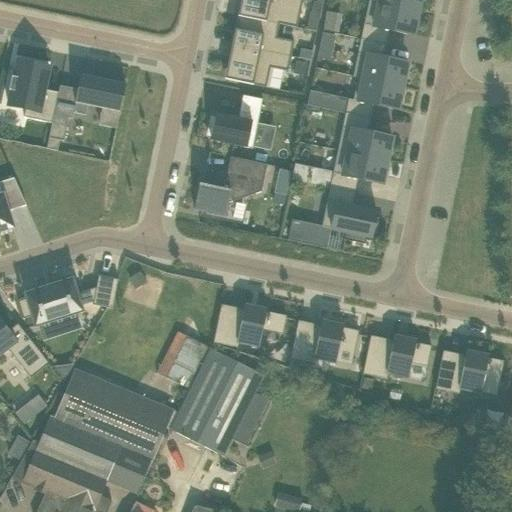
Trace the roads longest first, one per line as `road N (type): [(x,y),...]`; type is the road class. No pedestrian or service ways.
road 1 (residential): [(400,301),(145,246)]
road 2 (residential): [(400,301),(442,97)]
road 3 (residential): [(185,56),(145,246)]
road 4 (residential): [(0,17),(185,56)]
road 5 (residential): [(145,246),(95,240),(0,269)]
